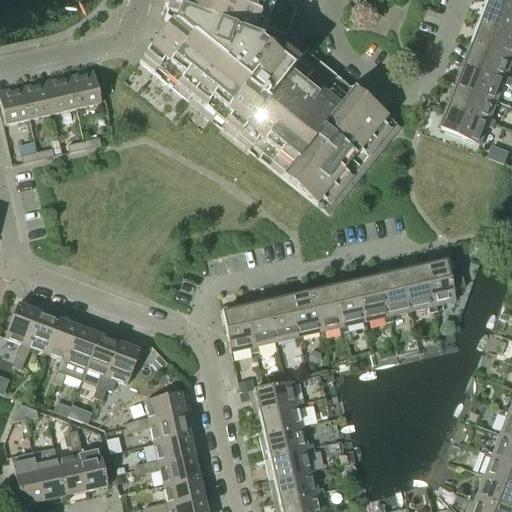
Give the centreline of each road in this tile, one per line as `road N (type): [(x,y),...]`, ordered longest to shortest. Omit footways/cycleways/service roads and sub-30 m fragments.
road 1 (residential): [(197,336),(209,308),(244,285),(433,244)]
road 2 (residential): [(14,268),(197,336)]
road 3 (residential): [(197,336),(240,511)]
road 4 (residential): [(0,67),(128,35),(141,0)]
road 5 (residential): [(409,99),(383,93),(354,65),(331,31),(333,0)]
